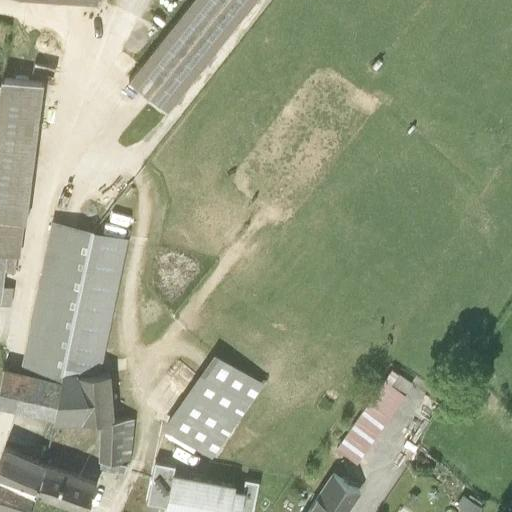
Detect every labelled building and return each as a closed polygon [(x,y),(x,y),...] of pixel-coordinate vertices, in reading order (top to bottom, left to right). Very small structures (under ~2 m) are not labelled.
[(98,0),(37,0),(97,9),(98,0)] [(255,0),(191,0),(126,84),(166,115),(255,0)] [(40,89),(0,84),(0,320),(12,322),(40,89)] [(128,237),(50,220),(16,376),(10,375),(0,373),(0,415),(2,416),(49,424),(49,430),(97,426),(97,467),(131,467),(131,425),(112,425),(109,379),(98,379),(128,237)] [(261,392),(211,359),(161,434),(211,468),(261,392)] [(415,387),(391,371),(334,454),(358,470),(415,387)] [(47,468),(2,452),(0,457),(0,511),(30,511),(34,502),(47,468)] [(173,474),(176,475),(177,467),(154,463),(146,505),(166,509),(173,474)] [(84,511),(94,486),(47,468),(34,502),(60,511),(84,511)] [(166,509),(165,511),(231,511),(235,491),(236,486),(176,475),(173,474),(166,509)] [(344,511),(358,491),(331,474),(305,511),(344,511)] [(242,492),(235,491),(231,511),(254,511),(259,485),(244,482),(242,492)] [(462,506),(458,511),(477,511),(482,507),(464,494),(458,503),(462,506)]
